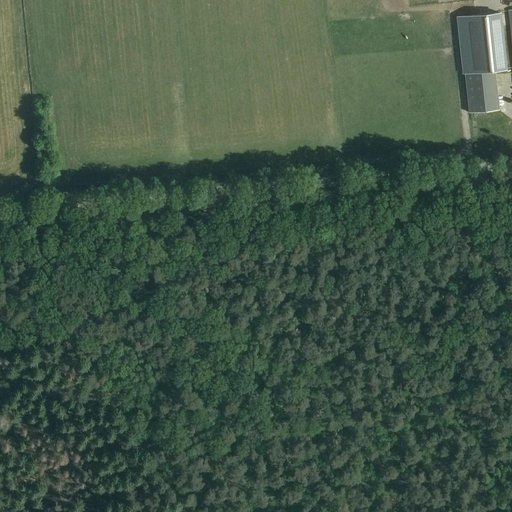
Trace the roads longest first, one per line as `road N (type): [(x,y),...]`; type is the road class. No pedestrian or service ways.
road 1 (tertiary): [(511,167),(0,213)]
road 2 (track): [(0,219),(198,511)]
